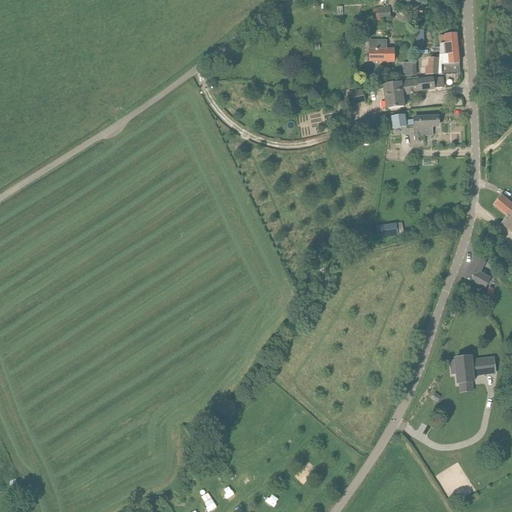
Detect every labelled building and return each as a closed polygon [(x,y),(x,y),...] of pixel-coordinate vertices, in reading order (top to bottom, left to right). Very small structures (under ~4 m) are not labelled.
[(389,17),(389,11),(389,8),(372,10),(372,12),(373,18),(372,21),(380,21),(380,17),(389,17)] [(353,29),(357,33),(361,29),(357,25),(353,29)] [(438,76),(450,74),(460,73),(456,34),(445,35),(445,36),(441,36),(440,44),(439,44),(439,56),(444,55),(446,65),(439,66),(439,59),(428,58),(427,66),(424,66),(424,75),(438,76)] [(386,50),(386,40),(369,40),(368,62),(394,62),(394,50),(386,50)] [(403,77),(416,76),(416,63),(402,63),(403,77)] [(441,78),(433,79),(433,77),(417,79),(401,82),(403,95),(418,93),(418,91),(443,88),(441,78)] [(317,95),(315,81),(306,82),(307,96),(317,95)] [(402,95),(403,95),(401,82),(382,85),(385,110),(404,107),(402,95)] [(355,91),(357,104),(365,102),(363,91),(363,89),(355,91)] [(357,104),(355,91),(347,93),(349,106),(357,104)] [(391,118),(393,129),(407,127),(406,126),(414,125),(414,120),(406,121),(405,115),(391,118)] [(421,136),(422,136),(432,136),(431,126),(438,126),(438,117),(414,117),(414,120),(414,125),(414,136),(415,136),(415,141),(420,141),(421,136)] [(494,205),(507,216),(510,218),(511,216),(511,206),(500,196),(494,205)] [(511,216),(510,218),(507,216),(502,223),(511,231),(511,216)] [(397,236),(395,223),(377,226),(378,239),(397,236)] [(485,264),(484,263),(475,258),(464,279),(465,279),(460,288),(471,294),(477,285),(484,289),(490,278),(480,273),(485,264)] [(493,369),(493,362),(493,354),(471,354),(471,350),(455,350),(455,353),(451,352),(451,365),(455,365),(455,375),(472,375),(472,368),(493,369)] [(440,398),(434,394),(431,399),(438,402),(440,398)] [(226,491),(232,499),(239,494),(233,486),(226,491)] [(265,502),(272,510),(280,502),(273,495),(265,502)] [(209,506),(212,511),(216,511),(222,509),(218,502),(209,506)]
